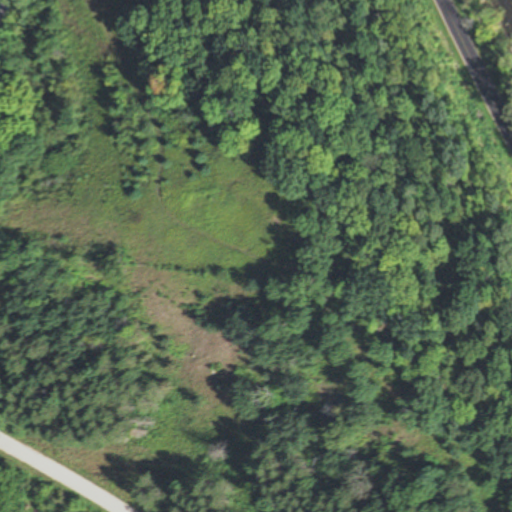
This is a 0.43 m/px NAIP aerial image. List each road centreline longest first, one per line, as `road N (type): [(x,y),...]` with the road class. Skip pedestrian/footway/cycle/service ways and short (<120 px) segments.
road 1 (secondary): [(511,137),(447,0)]
road 2 (residential): [(117,511),(0,439)]
